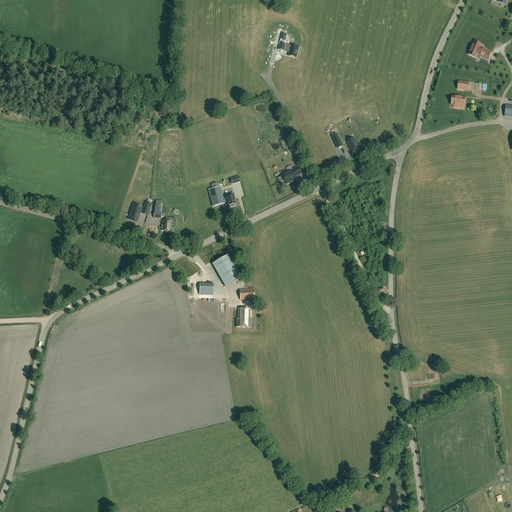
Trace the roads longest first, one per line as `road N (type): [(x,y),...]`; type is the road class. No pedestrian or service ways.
road 1 (unclassified): [(421,511),(392,315),(393,201),(405,149)]
road 2 (unclassified): [(0,501),(51,320),(182,253)]
road 3 (unclassified): [(182,253),(405,149)]
road 4 (unclassified): [(182,253),(0,202)]
road 5 (track): [(395,338),(321,188)]
road 6 (unclassified): [(405,149),(464,0)]
